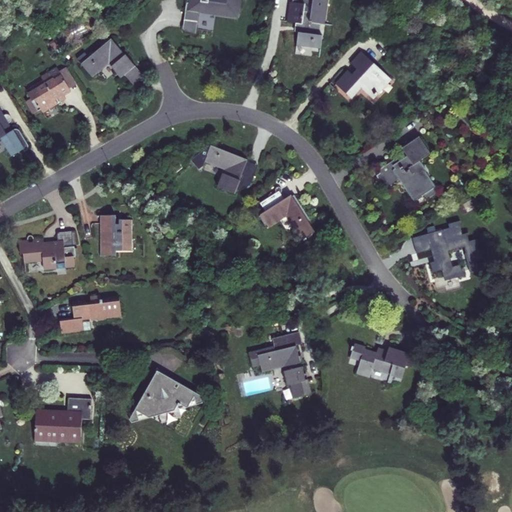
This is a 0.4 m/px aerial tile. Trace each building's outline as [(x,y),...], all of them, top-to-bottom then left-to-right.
[(187,5),(183,32),(186,37),(196,38),(200,15),(237,20),(240,0),(191,0),(191,6),(187,5)] [(296,34),(294,47),(319,50),(321,37),(317,36),(318,26),(323,26),(326,1),(321,0),(282,0),(282,4),(288,4),(286,23),(294,24),(293,33),(296,34)] [(142,77),(110,40),(80,65),(92,78),(107,65),(119,78),(124,75),(132,85),(142,77)] [(390,81),(359,53),(349,64),(355,70),(351,76),(346,71),(334,85),(351,100),(360,89),(373,100),(390,81)] [(67,68),(58,74),(69,91),(78,86),(67,68)] [(58,74),(28,92),(34,101),(26,107),(34,119),(42,113),(43,114),(56,106),(54,101),(58,99),(60,103),(65,99),(63,95),(69,91),(58,74)] [(0,111),(0,139),(10,155),(22,148),(23,149),(24,148),(25,146),(25,144),(24,143),(18,133),(17,132),(15,131),(14,130),(12,131),(8,124),(9,123),(10,121),(10,119),(9,118),(8,116),(6,116),(5,116),(3,116),(0,111)] [(377,174),(374,177),(383,190),(397,181),(412,202),(422,195),(425,201),(435,194),(431,189),(432,187),(422,172),(423,171),(417,161),(428,154),(416,137),(400,149),(405,157),(398,161),(396,159),(392,161),(392,160),(376,171),(377,174)] [(202,163),(222,170),(216,187),(232,194),(234,190),(239,192),(247,186),(249,180),(239,175),(244,162),(244,160),(209,146),(207,150),(203,149),(189,161),(201,165),(202,163)] [(176,160),(168,165),(174,173),(181,168),(176,160)] [(255,166),(244,162),(239,175),(249,180),(255,166)] [(313,233),(297,207),(289,195),(283,199),(278,192),(279,189),(278,187),(273,190),(274,193),(258,204),(263,211),(258,214),(267,228),(284,217),(299,241),(313,233)] [(114,216),(99,217),(99,256),(115,256),(114,251),(129,251),(130,220),(117,220),(117,225),(114,225),(114,216)] [(443,287),(444,292),(457,288),(454,279),(462,276),(458,266),(451,268),(446,253),(461,248),(462,252),(461,253),(469,272),(476,271),(474,262),(479,260),(474,239),(467,241),(465,233),(459,235),(455,222),(445,225),(445,229),(422,236),(426,249),(430,262),(427,263),(431,274),(434,273),(439,288),(443,287)] [(72,267),(70,232),(55,233),(56,242),(42,243),(41,238),(17,240),(17,255),(22,255),(23,264),(41,263),(42,270),(72,267)] [(426,249),(422,236),(409,239),(414,253),(426,249)] [(72,315),(58,316),(59,331),(90,328),(89,318),(120,315),(118,293),(100,295),(99,292),(88,293),(89,299),(83,300),(83,297),(70,298),(72,315)] [(306,381),(304,381),(295,347),(301,345),(297,332),(270,339),(272,346),(249,354),(253,367),(260,365),(262,373),(281,368),(285,386),(289,385),(292,398),(309,393),(306,381)] [(362,346),(353,344),(349,360),(356,362),(353,375),(366,378),(369,370),(398,378),(405,353),(385,348),(384,352),(374,349),(373,352),(360,349),(362,346)] [(129,424),(203,403),(203,398),(155,371),(127,421),(129,424)] [(35,410),(33,438),(57,439),(57,444),(79,445),(80,421),(89,421),(90,400),(67,399),(66,411),(35,410)]
